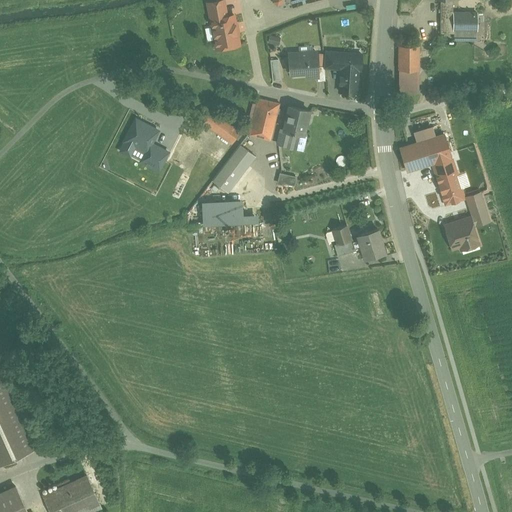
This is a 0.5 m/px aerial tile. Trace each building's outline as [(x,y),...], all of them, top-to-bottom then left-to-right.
[(222,0),(219,0),(208,2),(211,19),(226,16),(222,0)] [(452,0),(440,0),(440,20),(452,20),(453,12),(452,0)] [(476,12),(453,12),(452,20),(452,30),(454,30),(476,30),(476,12)] [(211,19),(216,48),(239,44),(234,14),(226,16),(211,19)] [(452,20),(440,20),(440,33),(454,33),(454,30),(452,30),(452,20)] [(418,45),(399,45),(399,70),(419,70),(418,45)] [(316,51),(289,53),(290,73),(306,71),(307,77),(317,76),(317,66),(316,51)] [(339,52),(325,51),(324,65),(338,66),(339,52)] [(361,54),(339,52),(338,66),(340,68),(339,91),(357,92),(358,70),(360,70),(361,54)] [(278,59),(271,60),(273,80),(280,79),(278,59)] [(324,66),(317,66),(317,76),(317,81),(325,81),(324,65),(324,66)] [(419,70),(399,70),(399,93),(415,93),(419,93),(419,70)] [(415,93),(399,93),(399,103),(416,103),(415,93)] [(280,103),(258,98),(249,135),(270,140),(278,113),(279,113),(280,112),(281,110),(280,109),(278,108),(280,103)] [(309,111),(289,106),(283,129),(292,131),(292,134),(294,134),(294,132),(303,134),(309,111)] [(247,136),(205,107),(197,118),(238,147),(240,144),(247,136)] [(167,135),(128,115),(117,136),(156,156),(167,135)] [(431,126),(413,131),(416,141),(433,136),(431,126)] [(303,134),(294,132),(294,134),(292,134),(292,131),(283,129),(280,130),(279,135),(280,138),(288,139),(290,138),(292,141),(304,143),(306,136),(304,134),(303,134)] [(426,140),(400,148),(407,170),(433,162),(428,146),(426,140)] [(464,198),(446,141),(428,146),(433,162),(446,204),(464,198)] [(238,147),(213,180),(228,192),(255,156),(240,144),(238,147)] [(182,174),(167,167),(157,190),(171,196),(182,174)] [(296,177),(280,173),(278,181),(279,181),(279,183),(283,184),(284,183),(294,185),(296,177)] [(480,193),(467,197),(473,216),(470,217),(473,225),(489,220),(480,193)] [(470,217),(445,225),(451,244),(459,242),(460,246),(478,240),(473,225),(470,217)] [(346,225),(332,229),(336,243),(351,239),(346,225)] [(277,240),(290,239),(290,226),(276,226),(277,240)] [(378,229),(357,235),(359,239),(353,241),(355,249),(361,247),(365,259),(385,253),(378,229)] [(336,243),(334,244),(337,256),(356,250),(353,241),(352,239),(351,239),(336,243)] [(478,240),(460,246),(461,249),(462,253),(480,248),(478,243),(479,243),(478,240)] [(2,374),(0,375),(0,464),(36,448),(2,374)] [(87,475),(43,495),(51,511),(88,511),(101,507),(87,475)] [(0,511),(27,511),(15,486),(6,490),(0,493),(0,511)]
